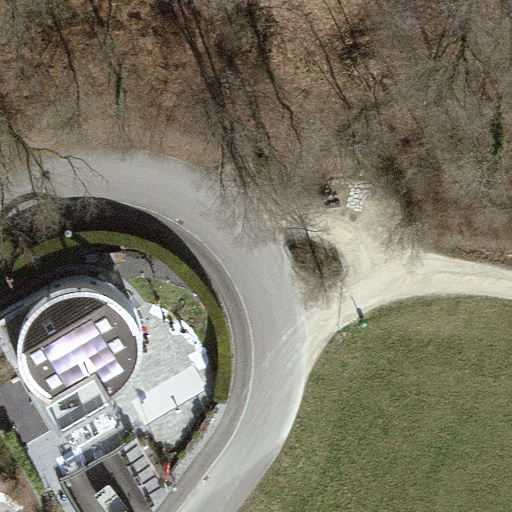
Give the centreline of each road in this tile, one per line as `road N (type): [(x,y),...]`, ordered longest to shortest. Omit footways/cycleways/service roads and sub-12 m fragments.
road 1 (residential): [(184,511),(238,435),(264,333),(232,221),(171,195),(93,180)]
road 2 (track): [(264,333),(416,266),(511,280)]
